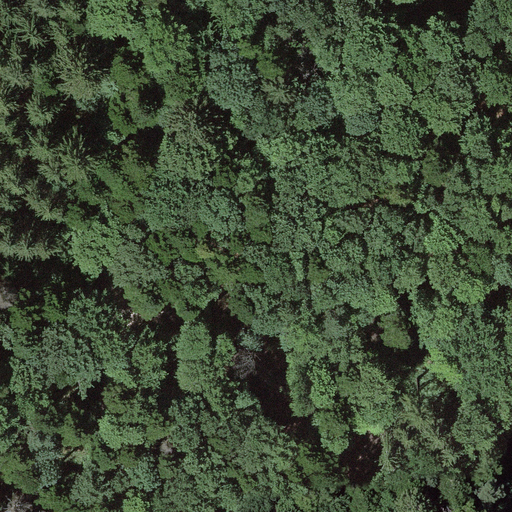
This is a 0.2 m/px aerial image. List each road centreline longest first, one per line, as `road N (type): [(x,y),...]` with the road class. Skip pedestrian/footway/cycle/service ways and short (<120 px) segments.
road 1 (track): [(106,0),(120,120),(112,415),(128,511)]
road 2 (track): [(511,452),(355,427),(116,271)]
road 3 (track): [(0,176),(68,220),(116,271)]
